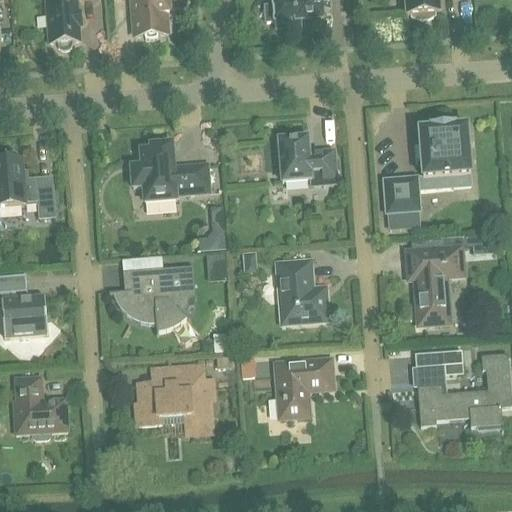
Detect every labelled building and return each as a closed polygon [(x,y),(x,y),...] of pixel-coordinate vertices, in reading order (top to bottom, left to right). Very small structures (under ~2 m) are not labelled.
[(49,47),(57,46),(58,51),(61,54),(65,54),(69,53),(72,49),(72,45),(80,44),(79,30),(81,30),(80,14),(78,14),(77,0),(70,0),(45,2),(49,47)] [(116,0),(117,0),(118,0),(131,0),(135,40),(145,40),(145,43),(149,43),(153,43),(157,42),(157,39),(167,38),(166,17),(169,17),(170,12),(169,9),(168,4),(165,4),(164,0),(116,0)] [(275,0),(273,0),(275,33),(301,31),(301,25),(323,23),(322,15),(329,14),(328,0),(275,0)] [(439,16),(438,1),(437,0),(447,0),(448,0),(450,0),(394,0),(394,1),(405,0),(406,18),(411,18),(411,21),(419,24),(427,23),(435,19),(435,16),(439,16)] [(431,133),(419,134),(423,182),(452,179),(453,191),(471,190),(470,178),(471,178),(467,130),(455,131),(455,129),(431,131),(431,133)] [(275,146),(276,158),(280,158),(282,186),(311,183),(310,178),(322,177),(323,182),(336,181),(334,153),(321,154),(321,156),(309,157),(307,141),(293,142),(293,138),(281,139),(281,143),(279,143),(279,146),(275,146)] [(142,170),(131,170),(133,191),(143,191),(144,206),(176,204),(176,199),(209,196),(207,168),(181,170),(181,172),(174,173),(172,147),(151,148),(151,153),(140,154),(142,170)] [(0,211),(24,209),(24,208),(38,207),(39,222),(55,220),(52,181),(27,182),(27,174),(21,175),(20,164),(18,164),(17,161),(14,158),(8,159),(6,162),(6,165),(0,165),(0,211)] [(419,214),(417,181),(384,184),(386,217),(419,214)] [(213,252),(220,251),(224,246),(223,240),(218,235),(211,236),(207,242),(207,248),(213,252)] [(499,237),(466,240),(467,251),(473,251),(499,249),(499,237)] [(407,256),(409,284),(416,283),(417,291),(415,291),(418,330),(449,327),(445,281),(463,280),(461,251),(467,251),(466,240),(440,242),(441,253),(407,256)] [(206,259),(207,270),(225,269),(224,258),(206,259)] [(254,258),(244,258),(246,276),(256,276),(254,258)] [(127,262),(128,273),(167,272),(166,261),(127,262)] [(328,324),(325,293),(325,292),(312,293),(310,265),(277,268),(278,284),(282,284),(284,299),(280,299),(282,328),(328,324)] [(109,298),(114,298),(114,300),(115,303),(116,305),(117,307),(119,309),(120,311),(124,315),(125,317),(127,319),(129,320),(134,323),(138,325),(141,326),(143,327),(148,327),(151,328),(156,328),(157,339),(158,339),(158,336),(163,335),(166,334),(169,333),(171,332),(174,331),(176,330),(181,327),(183,325),(186,322),(188,324),(190,323),(182,315),(187,309),(190,302),(196,302),(193,270),(123,276),(123,277),(127,277),(129,295),(109,296),(109,298)] [(0,279),(0,296),(1,297),(2,304),(1,304),(2,319),(3,319),(4,327),(3,327),(4,342),(48,338),(47,323),(45,323),(44,315),(46,315),(45,301),(26,302),(26,295),(27,295),(26,278),(0,279)] [(218,338),(219,357),(236,355),(235,336),(218,338)] [(462,355),(415,358),(416,371),(463,368),(462,355)] [(470,422),(470,431),(501,429),(501,435),(503,435),(501,412),(511,411),(508,358),(481,360),(482,375),(486,374),(487,394),(442,398),(442,389),(417,391),(420,430),(436,429),(436,425),(470,422)] [(218,373),(233,371),(231,359),(217,360),(218,373)] [(241,370),(254,369),(253,360),(240,361),(241,370)] [(275,368),(278,404),(279,423),(309,420),(307,395),(333,393),(331,363),(275,368)] [(469,394),(468,369),(451,370),(452,395),(469,394)] [(141,409),(137,409),(139,429),(162,427),(162,421),(186,419),(188,437),(211,436),(209,414),(207,415),(206,404),(212,403),(211,384),(203,385),(202,371),(167,373),(168,388),(159,388),(159,386),(140,388),(141,409)] [(15,383),(17,406),(14,406),(16,439),(33,438),(33,441),(36,443),(48,442),(50,440),(50,436),(68,435),(66,403),(42,404),(41,381),(15,383)] [(457,456),(476,455),(475,442),(456,443),(457,456)]
